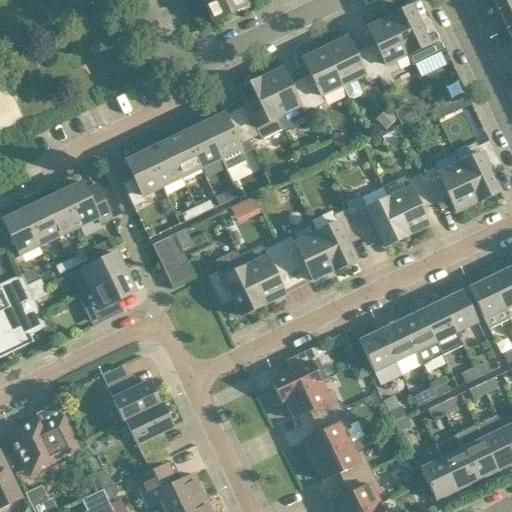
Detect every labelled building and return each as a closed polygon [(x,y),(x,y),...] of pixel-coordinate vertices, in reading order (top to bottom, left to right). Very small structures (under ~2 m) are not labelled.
[(202,0),(206,7),(214,22),(233,13),(234,15),(249,8),(248,6),(250,5),(247,0),(202,0)] [(497,11),(497,12),(511,3),(511,0),(492,0),(497,11)] [(506,29),(505,29),(506,30),(511,26),(511,3),(497,12),(498,12),(506,29)] [(422,29),(411,7),(389,18),(407,56),(413,66),(446,50),(433,23),(422,29)] [(407,56),(389,18),(367,28),(377,50),(367,55),(378,78),(379,78),(384,89),(395,84),(391,75),(400,71),(395,61),(407,56)] [(324,49),(342,87),(344,86),(350,98),(354,100),(360,97),(362,92),(356,80),(364,77),(367,84),(378,78),(367,55),(357,60),(346,38),(324,49)] [(321,97),(342,87),(324,49),(302,60),(312,81),(302,86),(314,110),(325,104),(321,97)] [(302,115),(314,110),(302,86),(292,91),(282,70),(259,80),(278,118),(283,130),(285,133),(299,126),(296,118),(302,115)] [(248,112),(237,117),(249,141),(260,135),(262,140),(283,130),(278,118),(259,80),(237,91),(248,112)] [(450,102),(433,110),(438,121),(455,113),(450,102)] [(388,109),(376,120),(386,131),(398,120),(388,109)] [(416,110),(401,117),(404,124),(419,117),(416,110)] [(249,141),(237,117),(227,122),(224,115),(204,125),(220,159),(226,172),(246,162),(238,146),(249,141)] [(411,134),(413,130),(409,123),(400,128),(405,137),(411,134)] [(201,169),(220,159),(204,125),(184,134),(201,169)] [(201,169),(184,134),(165,143),(181,178),(201,169)] [(334,134),(334,149),(349,149),(349,134),(334,134)] [(490,170),(501,165),(489,141),(477,147),(481,154),(460,165),(478,202),(500,192),(490,170)] [(162,187),(181,178),(165,143),(145,153),(162,187)] [(143,196),(162,187),(145,153),(125,162),(133,179),(122,184),(133,208),(146,202),(143,196)] [(435,167),(420,175),(431,198),(445,191),(456,213),(478,202),(460,165),(454,154),(433,164),(435,167)] [(409,189),(388,199),(406,237),(428,226),(418,205),(431,198),(420,175),(405,182),(409,189)] [(78,228),(97,219),(100,224),(112,218),(96,186),(85,192),(81,183),(61,193),(78,228)] [(352,188),(342,193),(347,202),(357,198),(352,188)] [(346,204),(348,209),(360,232),(373,226),(384,247),(406,237),(388,199),(382,188),(361,198),(361,197),(346,204)] [(229,191),(215,198),(219,206),(233,199),(229,191)] [(78,228),(61,193),(42,202),(59,237),(78,228)] [(254,199),(249,202),(255,215),(261,212),(254,199)] [(199,216),(214,209),(210,201),(195,208),(199,216)] [(22,212),(39,246),(59,237),(42,202),(22,212)] [(199,216),(195,208),(181,215),(185,223),(199,216)] [(337,223),(316,234),(334,271),(356,261),(346,239),(360,232),(348,209),(334,216),(337,223)] [(39,246),(22,212),(2,221),(19,256),(39,246)] [(291,237),(277,244),(288,267),(302,260),(312,282),(334,271),(316,234),(310,222),(288,232),(291,237)] [(153,246),(166,274),(188,263),(174,235),(153,246)] [(105,244),(89,251),(93,258),(109,251),(105,244)] [(274,274),(288,267),(277,244),(262,251),(260,248),(239,258),(244,268),(262,306),(285,295),(274,274)] [(5,253),(0,255),(0,276),(0,277),(14,271),(5,253)] [(69,260),(73,268),(88,261),(84,253),(69,260)] [(208,277),(219,300),(230,295),(240,317),(262,306),(244,268),(238,254),(235,255),(234,253),(216,262),(218,266),(216,267),(218,272),(208,277)] [(81,270),(90,290),(125,274),(115,254),(81,270)] [(73,268),(69,260),(55,267),(59,275),(73,268)] [(504,273),(503,270),(489,277),(511,323),(511,322),(511,272),(511,269),(504,273)] [(94,312),(100,324),(123,313),(118,301),(134,294),(125,274),(90,290),(99,309),(94,312)] [(46,328),(34,303),(30,295),(26,286),(21,275),(0,285),(0,289),(9,307),(0,311),(0,358),(33,343),(30,336),(46,328)] [(477,286),(469,290),(483,319),(484,319),(489,329),(509,319),(511,323),(489,277),(475,283),(477,286)] [(41,279),(26,286),(30,295),(45,288),(41,279)] [(48,296),(45,288),(30,295),(34,303),(48,296)] [(441,300),(456,333),(477,322),(463,292),(455,296),(454,294),(441,300)] [(462,346),(456,333),(441,300),(427,307),(428,309),(421,313),(436,342),(442,356),(462,346)] [(414,316),(413,313),(399,320),(415,352),(421,366),(442,356),(436,342),(421,313),(414,316)] [(415,352),(399,320),(386,327),(387,329),(380,332),(394,362),(401,376),(421,366),(415,352)] [(394,362),(380,332),(373,336),(372,333),(358,340),(373,372),(394,362)] [(320,345),(290,359),(295,370),(271,381),(281,401),(320,383),(327,379),(317,359),(324,355),(320,345)] [(511,350),(503,355),(507,365),(511,362),(511,350)] [(357,352),(347,357),(351,366),(361,361),(357,352)] [(486,363),(474,369),(478,379),(491,373),(486,363)] [(363,364),(352,369),(358,381),(369,376),(363,364)] [(101,376),(124,423),(162,405),(161,404),(159,405),(149,383),(134,390),(127,375),(126,376),(121,367),(101,376)] [(461,375),(466,385),(478,379),(474,369),(461,375)] [(493,378),(481,384),(486,394),(498,388),(493,378)] [(281,401),(281,402),(288,416),(291,414),(294,419),(314,410),(319,421),(342,410),(332,391),(326,394),(320,383),(281,401)] [(445,383),(432,389),(437,398),(450,392),(445,383)] [(468,390),(473,400),(486,394),(481,384),(468,390)] [(420,395),(425,404),(437,398),(432,389),(420,395)] [(452,398),(440,404),(444,414),(457,408),(452,398)] [(432,420),(444,414),(440,404),(427,410),(432,420)] [(162,405),(124,423),(126,423),(143,459),(148,468),(169,458),(158,434),(172,427),(162,405)] [(388,413),(393,423),(406,417),(401,407),(388,413)] [(319,421),(324,431),(304,441),(307,446),(303,448),(310,462),(349,444),(344,432),(351,429),(342,410),(319,421)] [(496,416),(476,426),(482,440),(498,472),(511,466),(510,463),(511,462),(511,448),(503,430),(496,416)] [(80,453),(80,452),(63,417),(43,426),(40,419),(9,434),(14,445),(13,446),(15,451),(17,450),(30,477),(80,453)] [(410,426),(406,417),(393,423),(398,432),(410,426)] [(511,425),(503,430),(511,448),(511,425)] [(498,472),(482,440),(476,426),(455,436),(462,450),(476,480),(483,476),(484,479),(498,472)] [(434,446),(441,460),(457,492),(471,486),(469,483),(476,480),(462,450),(455,436),(434,446)] [(349,444),(310,462),(318,477),(321,476),(323,481),(343,471),(349,482),(371,471),(362,452),(355,455),(349,444)] [(0,508),(21,498),(0,454),(0,508)] [(442,496),(443,499),(457,492),(441,460),(420,470),(435,500),(442,496)] [(160,501),(165,511),(175,511),(204,498),(203,497),(204,494),(199,484),(197,483),(193,475),(176,483),(167,464),(135,480),(148,507),(160,501)] [(107,469),(95,475),(103,490),(114,485),(107,469)] [(334,511),(364,511),(379,505),(373,493),(380,490),(371,471),(349,482),(354,493),(334,502),(336,507),(333,509),(334,511)] [(95,474),(81,480),(89,497),(103,490),(95,475),(95,474)] [(114,485),(103,490),(108,501),(115,498),(118,492),(114,485)] [(42,487),(26,494),(34,511),(57,511),(52,499),(48,501),(42,487)] [(89,497),(81,501),(86,511),(89,511),(109,503),(108,501),(103,490),(89,497)] [(212,511),(208,502),(205,500),(204,498),(175,511),(212,511)]
